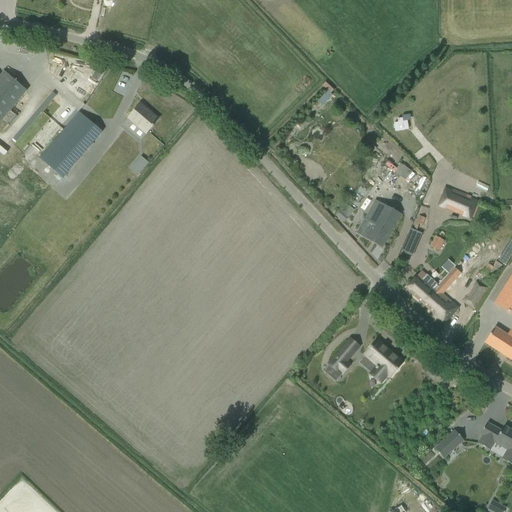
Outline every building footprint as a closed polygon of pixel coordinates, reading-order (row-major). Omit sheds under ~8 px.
[(0,121),(27,91),(4,71),(0,75),(0,121)] [(121,93),(126,82),(120,80),(115,91),(121,93)] [(128,118),(146,133),(151,127),(152,128),(153,126),(158,120),(140,104),(128,118)] [(78,112),(40,158),(62,178),(102,132),(78,112)] [(0,151),(6,156),(10,151),(0,142),(0,151)] [(140,158),(135,163),(142,169),(147,163),(140,158)] [(415,184),(420,175),(400,163),(395,173),(415,184)] [(445,186),(439,207),(471,219),(478,199),(445,186)] [(375,201),(361,226),(363,227),(359,234),(382,247),(400,215),(375,201)] [(339,212),(335,217),(343,223),(347,219),(339,212)] [(419,216),(413,228),(417,230),(419,224),(421,225),(424,218),(419,216)] [(435,236),(429,246),(438,251),(444,241),(442,240),(444,237),(440,234),(437,238),(435,236)] [(504,266),(511,252),(511,241),(510,240),(496,261),(504,266)] [(451,282),(456,277),(460,272),(456,269),(454,267),(448,273),(445,277),(448,279),(451,282)] [(420,272),(405,289),(423,305),(444,323),(457,308),(444,296),(449,291),(440,283),(435,288),(432,291),(424,283),(428,279),(420,272)] [(511,274),(494,304),(511,315),(511,274)] [(486,287),(476,281),(463,302),(474,308),(486,287)] [(490,335),(484,343),(500,353),(506,357),(511,360),(511,331),(510,331),(507,335),(494,327),(490,335)] [(376,341),(364,355),(377,366),(369,375),(378,382),(380,384),(386,376),(387,375),(390,378),(403,363),(391,352),(390,354),(376,341)] [(328,364),(341,376),(350,365),(346,362),(352,354),(343,346),(328,364)] [(486,423),(479,436),(480,437),(493,444),(494,444),(495,442),(507,449),(501,459),(511,465),(511,430),(503,426),(500,431),(486,423)] [(454,431),(434,449),(443,459),(463,441),(454,431)] [(492,500),(487,508),(493,511),(502,511),(505,508),(492,500)]
